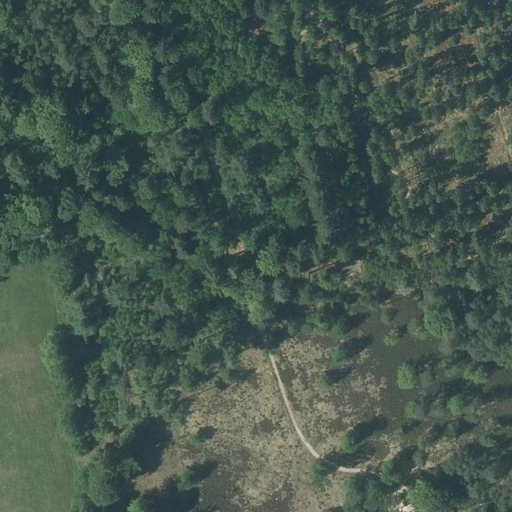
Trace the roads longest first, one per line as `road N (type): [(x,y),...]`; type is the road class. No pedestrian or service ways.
road 1 (track): [(413,511),(399,484),(308,450),(288,416),(168,0)]
road 2 (track): [(0,200),(46,189),(74,196),(194,285)]
